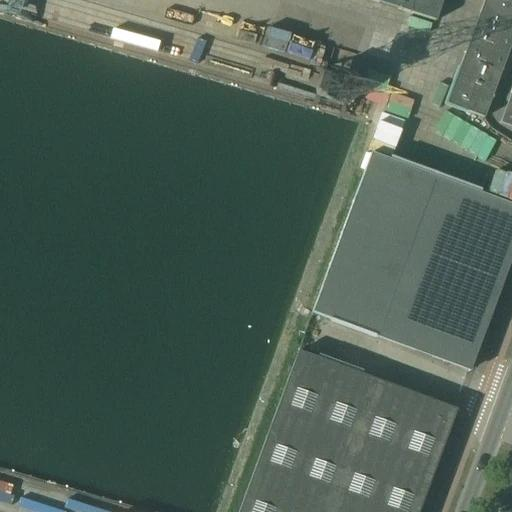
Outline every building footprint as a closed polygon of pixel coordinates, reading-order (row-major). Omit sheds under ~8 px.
[(366,0),(434,22),(441,0),(366,0)] [(482,4),(444,105),(483,120),(511,38),(511,6),(500,3),(501,0),(480,0),(479,2),(482,4)] [(356,51),(306,32),(303,42),(352,61),(356,51)] [(511,76),(505,96),(508,97),(497,124),(511,129),(511,76)] [(367,145),(392,154),(397,139),(373,130),(367,145)] [(511,207),(369,155),(310,313),(467,371),(511,250),(511,207)] [(416,511),(454,410),(296,352),(236,511),(416,511)]
